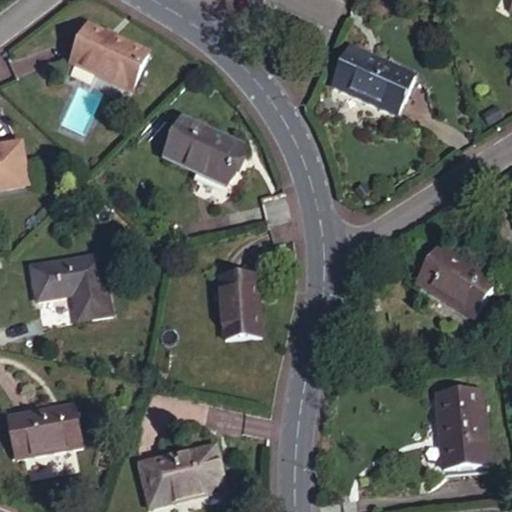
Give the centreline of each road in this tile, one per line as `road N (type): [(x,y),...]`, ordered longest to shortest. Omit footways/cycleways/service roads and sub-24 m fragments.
road 1 (unclassified): [(152,0),(246,70),(288,129),(325,252)]
road 2 (residential): [(325,252),(299,445),(299,511)]
road 3 (residential): [(511,147),(364,241),(325,252)]
